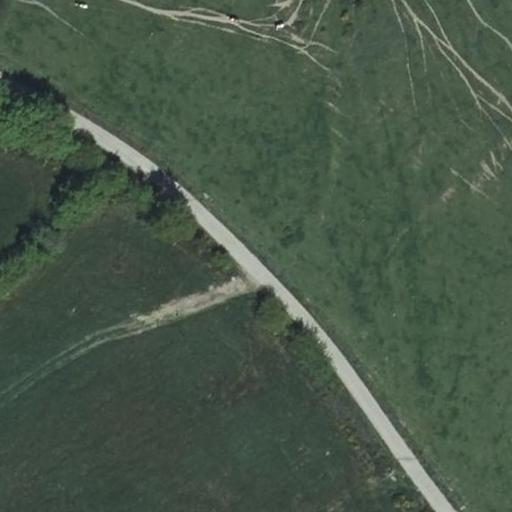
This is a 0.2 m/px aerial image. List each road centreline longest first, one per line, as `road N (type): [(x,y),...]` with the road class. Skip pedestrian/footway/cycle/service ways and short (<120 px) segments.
road 1 (unclassified): [(451,511),(278,289),(179,195),(46,97),(0,77)]
road 2 (track): [(0,399),(109,329),(265,277)]
